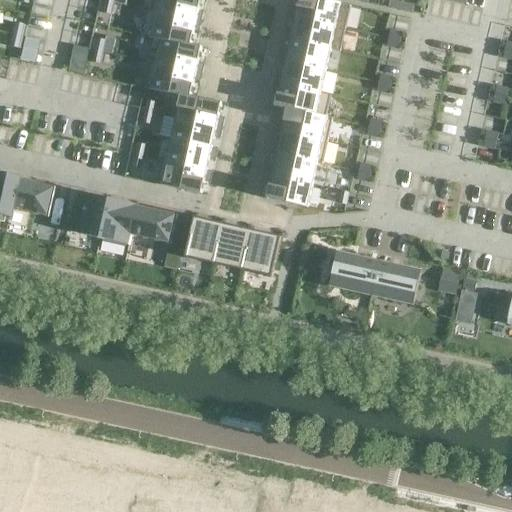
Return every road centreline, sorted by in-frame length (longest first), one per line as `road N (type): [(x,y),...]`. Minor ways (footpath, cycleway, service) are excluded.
road 1 (residential): [(511,379),(0,265)]
road 2 (unclassified): [(311,458),(0,388)]
road 3 (unclassified): [(511,506),(311,458)]
